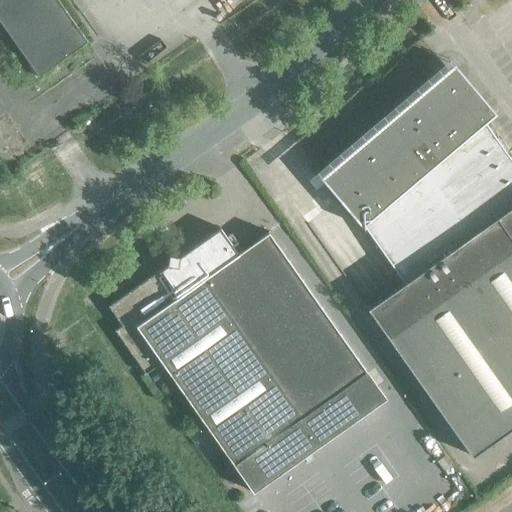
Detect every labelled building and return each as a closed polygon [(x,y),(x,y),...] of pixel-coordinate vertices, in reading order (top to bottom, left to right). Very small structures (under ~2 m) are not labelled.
[(56,0),(8,0),(93,120),(125,97),(56,0)] [(179,0),(111,0),(162,71),(207,39),(179,0)] [(471,455),(511,426),(511,160),(469,99),(471,97),(449,70),(327,173),(403,282),(400,284),(402,286),(373,307),(371,304),(367,307),(471,455)] [(0,99),(0,168),(8,180),(40,157),(0,99)] [(165,265),(155,272),(107,306),(121,325),(114,330),(145,374),(161,362),(252,492),(384,398),(268,232),(237,253),(219,227),(176,258),(167,256),(165,265)]
